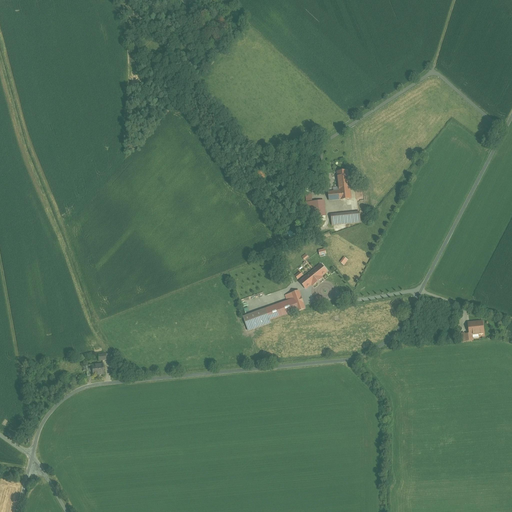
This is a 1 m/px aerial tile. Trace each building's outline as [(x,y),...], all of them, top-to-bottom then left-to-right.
[(262,169),(257,171),(260,179),(265,177),(262,169)] [(338,172),(339,187),(349,186),(348,171),(338,172)] [(339,187),(338,188),(339,191),(328,192),(329,201),(351,199),(349,186),(339,187)] [(324,201),(307,203),(308,218),(326,216),(324,201)] [(360,213),(331,216),(332,226),(359,223),(359,221),(361,221),(360,213)] [(341,263),(345,266),(349,260),(345,257),(341,263)] [(321,265),(300,281),(305,288),(311,284),(313,286),(323,278),(322,276),(327,272),(321,265)] [(288,301),(266,309),(270,320),(306,307),(300,291),(286,296),(288,301)] [(270,320),(266,309),(243,317),(249,331),(271,323),(270,320)] [(482,322),(468,323),(469,334),(472,334),(483,333),(482,322)] [(92,366),(93,376),(105,375),(104,365),(92,366)]
